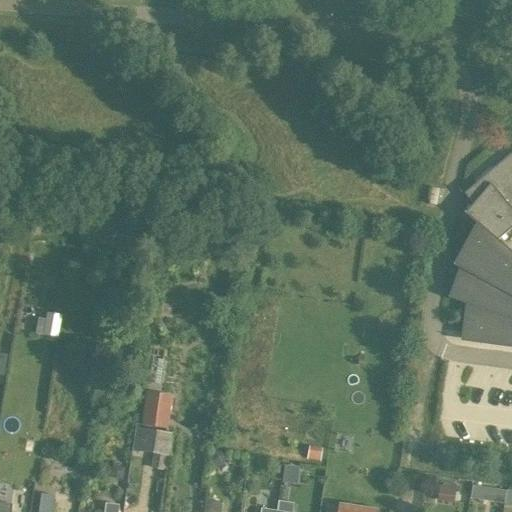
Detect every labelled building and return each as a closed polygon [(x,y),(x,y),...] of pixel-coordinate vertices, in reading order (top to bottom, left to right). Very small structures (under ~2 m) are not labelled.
[(511,153),(463,195),(474,206),(464,215),(463,214),(462,215),(455,223),(451,248),(462,254),(458,259),(450,255),(446,282),(455,285),(452,292),(445,289),(441,314),(440,319),(440,324),(464,327),(462,337),(461,337),(460,339),(511,345),(511,153)] [(46,314),(45,321),(42,336),(57,338),(61,316),(46,314)] [(158,416),(161,395),(145,393),(140,427),(167,431),(169,417),(158,416)] [(171,434),(138,429),(135,452),(168,456),(171,434)] [(286,464),(282,480),(298,484),(302,467),(286,464)] [(442,483),(442,501),(460,500),(459,482),(442,483)] [(511,488),(472,487),(472,501),(511,502),(511,488)] [(23,511),(27,492),(13,490),(9,511),(23,511)] [(51,511),(54,496),(40,494),(37,511),(51,511)] [(203,511),(220,511),(221,503),(205,501),(203,511)]
